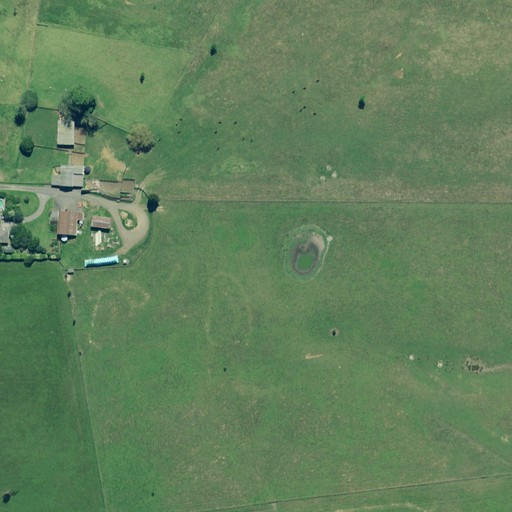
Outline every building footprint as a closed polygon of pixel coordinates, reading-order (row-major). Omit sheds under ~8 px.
[(75,121),(59,121),(58,144),(74,145),(75,121)] [(84,167),(62,166),(62,177),(53,177),(52,185),(83,186),(84,167)] [(83,213),(51,211),(51,221),(58,221),(58,234),(76,235),(78,220),(83,220),(83,213)] [(112,218),(93,216),(92,226),(111,229),(112,218)] [(0,242),(9,243),(9,230),(0,229),(0,242)]
